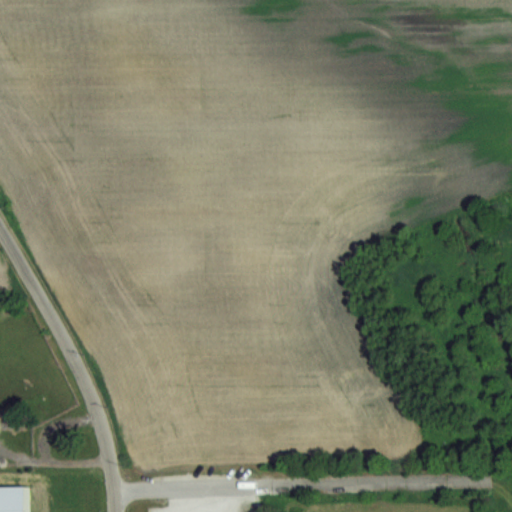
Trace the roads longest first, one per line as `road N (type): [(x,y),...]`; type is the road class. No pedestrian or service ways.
road 1 (residential): [(113,490),(488,477)]
road 2 (residential): [(114,511),(95,405),(0,229)]
